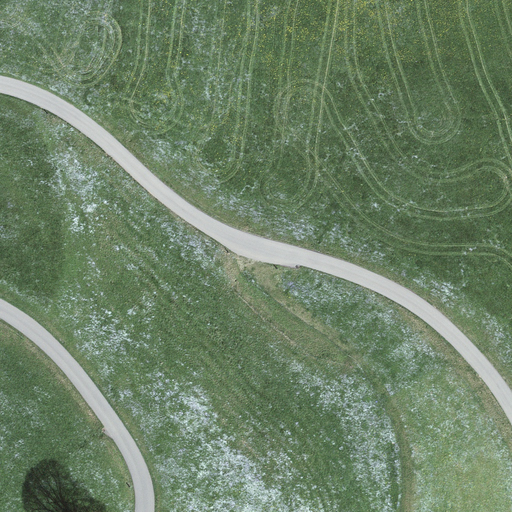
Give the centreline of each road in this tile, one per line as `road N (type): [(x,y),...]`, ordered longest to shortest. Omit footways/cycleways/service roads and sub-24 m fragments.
road 1 (unclassified): [(511,407),(457,334),(421,306),(215,229),(65,109),(0,83)]
road 2 (unclassified): [(0,304),(45,334),(117,426),(136,457),(146,511)]
